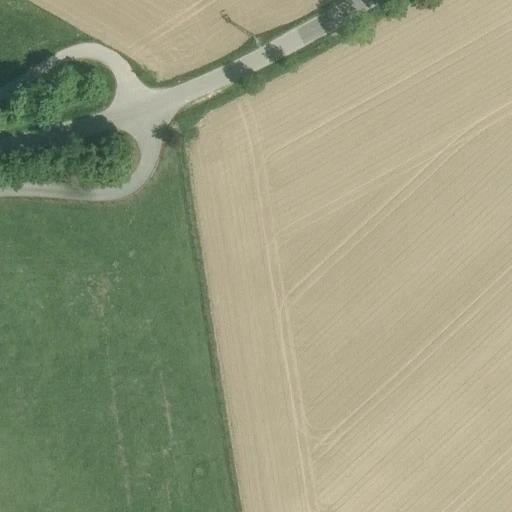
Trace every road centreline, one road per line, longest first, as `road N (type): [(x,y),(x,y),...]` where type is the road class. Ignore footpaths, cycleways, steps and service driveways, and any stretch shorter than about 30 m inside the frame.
road 1 (tertiary): [(366,0),(220,79),(0,148)]
road 2 (track): [(140,106),(101,52),(74,52),(0,88)]
